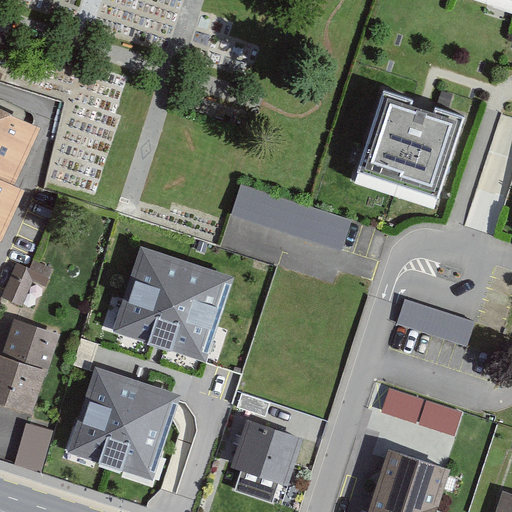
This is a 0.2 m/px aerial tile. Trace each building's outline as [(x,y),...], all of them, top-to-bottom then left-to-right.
[(511,0),(470,0),(487,6),(511,13),(511,0)] [(413,102),(385,92),(355,183),(395,195),(436,209),(437,205),(466,117),(435,107),(432,113),(422,110),(411,106),(413,102)] [(453,97),(442,93),(438,105),(449,109),(453,97)] [(0,200),(8,183),(11,178),(32,133),(29,132),(22,129),(0,118),(0,200)] [(310,206),(241,184),(231,215),(342,250),(352,219),(310,206)] [(205,253),(209,243),(200,240),(197,250),(205,253)] [(127,300),(117,329),(161,344),(203,358),(214,325),(230,280),(186,265),(143,251),(127,300)] [(30,268),(17,263),(5,290),(2,298),(21,306),(32,281),(45,286),(52,270),(33,261),(30,268)] [(447,316),(405,302),(397,325),(467,348),(475,325),(447,316)] [(0,397),(34,410),(57,338),(17,325),(4,362),(0,360),(0,397)] [(140,385),(95,371),(94,373),(79,420),(68,452),(97,461),(100,462),(110,465),(122,469),(124,470),(152,479),(162,450),(172,420),(175,410),(178,401),(179,398),(140,385)] [(423,400),(390,390),(383,412),(415,423),(423,400)] [(269,402),(242,393),(237,407),(265,416),(269,402)] [(462,413),(427,402),(419,424),(454,436),(462,413)] [(303,440),(248,422),(233,469),(242,471),(235,491),(273,503),(279,483),(288,486),(303,440)] [(53,431),(27,423),(18,452),(15,464),(41,473),(53,431)] [(401,457),(388,453),(368,511),(434,511),(435,510),(442,491),(448,472),(434,468),(421,464),(417,462),(401,457)] [(511,511),(511,494),(504,492),(497,511),(511,511)]
